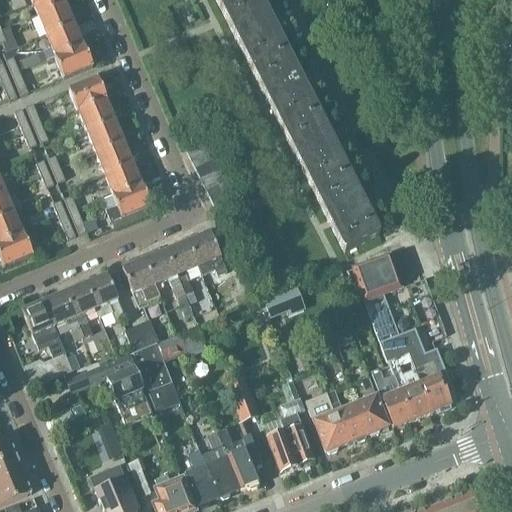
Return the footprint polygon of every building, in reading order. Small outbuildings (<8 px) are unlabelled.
[(61,0),(29,0),(37,17),(64,6),(61,0)] [(214,0),(219,10),(239,0),(214,0)] [(239,0),(219,10),(237,45),(250,71),(285,54),(273,29),(277,27),(280,25),(281,26),(282,26),(275,12),(274,13),(274,14),(267,17),(257,0),(239,0)] [(64,6),(37,17),(46,38),(73,27),(64,6)] [(11,39),(23,34),(17,16),(4,21),(11,39)] [(73,27),(46,38),(54,59),(81,48),(73,27)] [(81,48),(54,59),(53,59),(62,81),(92,69),(83,47),(81,48)] [(45,52),(20,63),(24,70),(24,72),(49,61),(45,52)] [(250,71),(268,106),(281,132),(316,115),(303,90),(308,88),(311,86),(312,87),(313,86),(306,73),(305,74),(305,75),(298,78),(285,54),(250,71)] [(11,77),(18,74),(13,60),(5,64),(11,77)] [(18,74),(11,77),(20,99),(28,96),(18,74)] [(7,79),(0,81),(0,82),(9,104),(16,101),(7,79)] [(67,92),(77,114),(105,103),(106,102),(96,80),(67,92)] [(77,114),(86,135),(114,124),(105,103),(77,114)] [(34,132),(42,129),(32,107),(25,110),(34,132)] [(23,137),(30,134),(21,112),(14,115),(23,137)] [(281,132),(299,167),(312,193),(347,176),(334,151),(339,149),(342,147),(343,147),(337,134),(336,134),(336,135),(328,139),(316,115),(281,132)] [(86,135),(95,156),(122,144),(114,124),(86,135)] [(42,129),(34,132),(40,146),(47,143),(42,129)] [(30,134),(23,137),(29,151),(36,148),(30,134)] [(184,151),(190,163),(213,151),(207,139),(184,151)] [(122,144),(95,156),(104,177),(131,165),(122,144)] [(190,163),(196,174),(218,163),(213,151),(190,163)] [(51,174),(59,171),(54,159),(46,162),(51,174)] [(196,174),(202,186),(224,174),(218,163),(196,174)] [(40,179),(48,176),(43,164),(35,167),(40,179)] [(131,165),(104,177),(113,198),(140,186),(131,165)] [(59,171),(51,174),(56,186),(64,183),(59,171)] [(202,186),(207,197),(230,186),(224,174),(202,186)] [(48,176),(40,179),(45,190),(53,187),(48,176)] [(312,193),(344,255),(378,238),(365,212),(370,209),(373,208),(374,208),(368,195),(367,195),(367,196),(359,200),(347,176),(312,193)] [(113,198),(112,198),(101,203),(110,224),(122,219),(148,208),(150,207),(141,186),(140,186),(113,198)] [(213,209),(236,198),(230,186),(207,197),(213,209)] [(0,220),(13,215),(4,194),(0,195),(0,220)] [(69,216),(77,213),(71,199),(63,202),(69,216)] [(58,221),(65,218),(59,204),(52,207),(58,221)] [(148,208),(122,219),(125,226),(151,215),(148,208)] [(77,213),(69,216),(78,238),(86,235),(77,213)] [(0,220),(0,245),(22,236),(13,215),(0,220)] [(65,218),(58,221),(67,242),(74,239),(65,218)] [(187,244),(197,269),(201,278),(215,273),(217,279),(226,275),(219,260),(220,260),(209,235),(187,244)] [(22,236),(0,245),(0,263),(3,270),(32,257),(23,236),(22,236)] [(165,253),(187,306),(196,302),(184,275),(197,269),(187,244),(165,253)] [(168,282),(179,309),(187,306),(165,253),(143,262),(154,287),(168,282)] [(389,257),(352,271),(364,304),(383,297),(402,291),(389,257),(388,257),(389,257)] [(154,287),(143,262),(121,271),(132,297),(132,296),(139,311),(147,308),(146,305),(159,300),(154,287)] [(434,276),(402,277),(403,308),(417,308),(417,325),(435,325),(434,276)] [(85,286),(96,311),(100,321),(112,316),(116,325),(124,322),(116,303),(117,302),(107,277),(85,286)] [(64,295),(83,340),(92,336),(83,317),(96,311),(85,286),(64,295)] [(297,292),(264,305),(269,320),(286,314),(283,306),(300,300),(297,292)] [(43,304),(54,329),(58,338),(71,333),(75,343),(83,340),(64,295),(43,304)] [(42,334),(54,329),(43,304),(21,313),(38,353),(49,349),(42,334)] [(135,329),(144,353),(156,348),(158,347),(148,323),(135,329)] [(144,353),(135,329),(121,334),(131,358),(144,353)] [(348,329),(327,337),(332,352),(353,344),(348,329)] [(205,349),(203,344),(197,331),(179,339),(186,357),(205,349)] [(387,365),(395,362),(408,357),(414,374),(431,415),(439,412),(440,414),(449,410),(448,408),(450,408),(446,397),(451,395),(435,354),(423,358),(413,334),(379,347),(386,365),(387,365)] [(156,348),(164,366),(186,357),(179,339),(158,347),(156,348)] [(172,386),(164,366),(156,348),(144,353),(131,358),(147,396),(148,396),(160,391),(172,386)] [(31,390),(50,382),(71,373),(66,362),(64,357),(43,365),(37,363),(23,369),(31,390)] [(74,358),(66,362),(71,373),(79,370),(74,358)] [(71,397),(106,382),(125,429),(152,418),(128,359),(66,384),(71,397)] [(387,365),(393,378),(410,423),(431,415),(414,374),(401,379),(395,362),(387,365)] [(410,423),(393,378),(382,383),(379,375),(371,378),(392,430),(410,423)] [(243,380),(226,387),(240,424),(257,418),(243,380)] [(387,431),(367,380),(360,383),(364,395),(363,398),(365,404),(354,408),(367,439),(368,439),(370,440),(377,437),(378,435),(387,431)] [(293,383),(282,387),(288,405),(300,401),(293,383)] [(160,391),(148,396),(154,410),(166,405),(160,391)] [(354,408),(342,413),(335,394),(325,397),(345,448),(354,444),(357,445),(364,443),(365,440),(367,439),(354,408)] [(70,416),(82,404),(74,396),(63,408),(70,416)] [(335,454),(337,451),(345,448),(325,397),(305,405),(325,455),(326,455),(329,456),(335,454)] [(161,441),(171,437),(165,421),(155,425),(161,441)] [(296,469),(278,423),(260,430),(279,476),(296,469)] [(111,426),(91,434),(96,446),(116,439),(111,426)] [(215,437),(238,493),(247,489),(250,491),(256,489),(256,485),(259,484),(254,470),(263,466),(252,439),(231,447),(225,433),(215,437)] [(0,456),(13,451),(7,437),(1,440),(0,437),(0,456)] [(201,459),(218,501),(220,500),(223,502),(228,500),(229,496),(238,493),(215,437),(206,440),(212,454),(201,459)] [(0,481),(22,473),(13,451),(0,456),(0,481)] [(208,505),(218,501),(201,459),(200,459),(200,458),(191,461),(196,473),(184,478),(197,509),(200,508),(202,510),(208,508),(208,505)] [(141,462),(128,467),(135,485),(141,500),(148,497),(150,496),(142,474),(145,473),(141,462)] [(135,511),(118,469),(90,481),(102,511),(104,511),(105,511),(135,511)] [(0,507),(31,495),(22,473),(0,481),(0,507)] [(155,482),(154,482),(158,492),(155,493),(155,494),(160,505),(153,508),(154,511),(193,511),(181,482),(170,487),(166,477),(155,482)] [(463,498),(452,502),(455,511),(478,511),(474,494),(463,498)] [(441,507),(434,510),(434,511),(455,511),(452,502),(441,507)]
